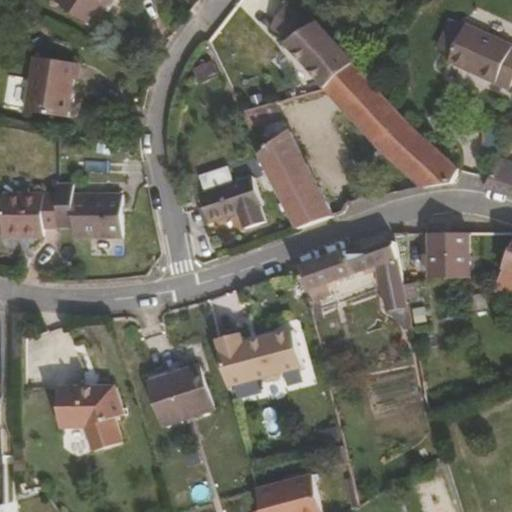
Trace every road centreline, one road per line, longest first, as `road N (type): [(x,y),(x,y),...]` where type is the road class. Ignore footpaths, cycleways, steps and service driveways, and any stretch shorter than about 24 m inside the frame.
road 1 (residential): [(191,289),(417,211),(462,203),(511,218)]
road 2 (residential): [(191,289),(148,150),(153,78),(219,0)]
road 3 (residential): [(0,295),(108,300),(191,289)]
